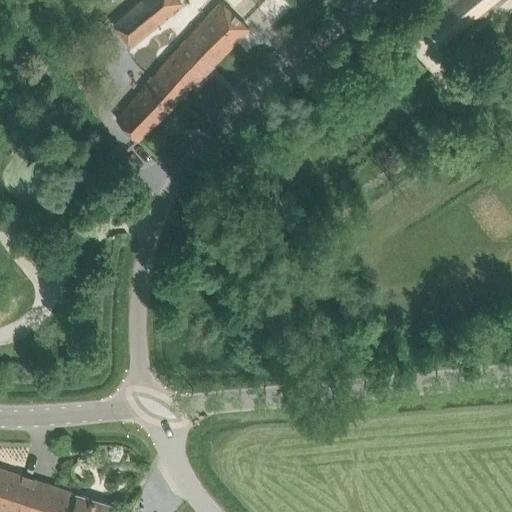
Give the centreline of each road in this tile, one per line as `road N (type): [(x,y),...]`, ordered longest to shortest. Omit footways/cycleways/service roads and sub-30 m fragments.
road 1 (unclassified): [(154,412),(140,354),(139,289),(150,230),(173,180),(287,65),(371,0)]
road 2 (unclassified): [(511,379),(154,412)]
road 3 (unclassified): [(154,412),(0,420)]
road 4 (unclassified): [(219,511),(180,472),(154,412)]
